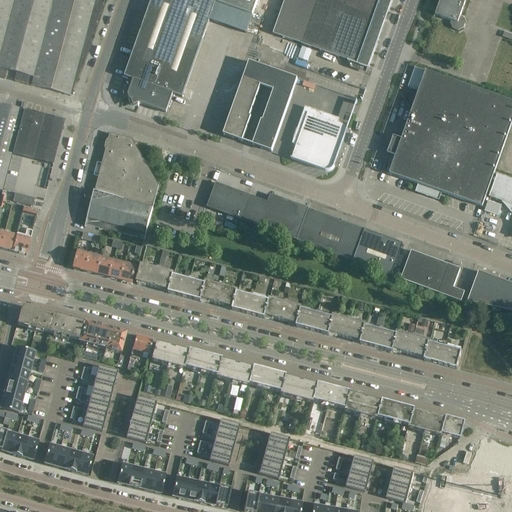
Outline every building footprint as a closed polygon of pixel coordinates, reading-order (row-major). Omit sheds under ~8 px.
[(70,96),(88,45),(104,2),(95,0),(0,0),(0,77),(4,79),(6,71),(15,73),(13,81),(70,96)] [(151,0),(136,44),(125,77),(134,80),(129,96),(134,106),(139,103),(166,113),(172,94),(182,97),(200,44),(208,21),(215,2),(208,0),(151,0)] [(208,0),(252,16),(257,0),(208,0)] [(367,68),(375,44),(391,0),(285,0),(273,34),(367,68)] [(458,31),(463,29),(465,23),(463,18),(460,17),(465,0),(440,0),(435,16),(451,21),(450,24),(452,29),(458,31)] [(272,152),(297,79),(249,62),(223,135),(242,142),(251,117),(249,117),(260,86),(273,91),(263,121),(261,121),(252,146),(272,152)] [(482,207),(511,122),(511,101),(426,71),(425,72),(415,68),(408,86),(419,90),(400,143),(398,142),(394,152),(397,153),(389,174),(482,207)] [(0,191),(1,192),(5,179),(23,111),(0,104),(0,191)] [(23,111),(12,155),(52,165),(63,121),(23,111)] [(327,120),(308,113),(292,159),(291,158),(291,159),(324,171),(327,172),(330,171),(333,169),(334,166),(332,165),(332,163),(333,164),(338,154),(347,127),(337,124),(338,119),(328,116),(327,120)] [(94,194),(152,209),(158,186),(133,140),(119,136),(110,134),(94,194)] [(511,179),(497,175),(489,197),(511,205),(511,179)] [(214,183),(205,208),(297,241),(309,209),(280,199),(277,206),(214,183)] [(14,194),(12,202),(32,207),(34,199),(14,194)] [(145,240),(152,209),(94,194),(86,225),(120,234),(145,240)] [(501,206),(488,201),(484,212),(498,216),(501,206)] [(35,217),(37,211),(23,207),(21,214),(35,217)] [(309,209),(297,241),(400,279),(412,248),(364,230),(309,209)] [(25,256),(31,232),(25,230),(23,238),(16,236),(16,237),(12,252),(25,256)] [(93,243),(95,235),(84,232),(82,240),(93,243)] [(0,249),(12,252),(16,237),(3,234),(0,246),(0,249)] [(461,302),(464,292),(453,288),(460,269),(411,251),(401,280),(461,302)] [(85,272),(90,255),(79,252),(74,269),(85,272)] [(97,275),(101,258),(90,255),(85,272),(97,275)] [(109,278),(113,261),(101,258),(97,275),(109,278)] [(121,281),(125,264),(113,261),(109,278),(121,281)] [(125,264),(121,281),(133,284),(137,267),(125,264)] [(173,277),(174,275),(141,266),(137,283),(169,292),(173,277)] [(511,284),(478,272),(467,302),(511,312),(511,284)] [(205,285),(173,277),(169,292),(169,294),(201,302),(201,300),(205,285)] [(233,309),(237,294),(238,292),(205,283),(205,285),(201,300),(233,309)] [(269,302),(237,294),(233,309),(233,311),(265,319),(265,317),(269,302)] [(301,311),(302,308),(269,300),(269,302),(265,317),(297,326),(301,310),(301,311)] [(47,333),(52,315),(21,307),(20,310),(17,323),(16,325),(27,328),(27,330),(42,334),(43,332),(47,333)] [(333,319),(301,311),(301,310),(297,326),(296,327),(329,336),(329,334),(333,319)] [(84,323),(83,323),(52,315),(47,333),(53,335),(52,337),(68,341),(68,339),(79,341),(84,323)] [(365,327),(366,325),(333,317),(333,319),(329,334),(361,342),(365,327)] [(79,342),(86,344),(85,346),(91,348),(97,326),(84,323),(79,341),(79,342)] [(105,349),(110,330),(97,326),(91,348),(98,350),(99,348),(105,349)] [(397,336),(365,327),(361,342),(360,344),(393,353),(393,351),(397,336)] [(120,354),(125,334),(110,330),(105,349),(105,351),(120,354)] [(429,344),(429,342),(397,333),(397,336),(393,351),(425,359),(429,344)] [(148,355),(152,341),(135,337),(131,351),(132,351),(130,358),(138,360),(140,353),(148,355)] [(188,353),(187,353),(155,344),(151,361),(184,370),(184,368),(188,353)] [(457,369),(461,352),(429,344),(425,359),(424,361),(457,369)] [(15,349),(13,359),(31,364),(34,354),(15,349)] [(219,361),(220,361),(220,359),(188,351),(187,353),(188,353),(184,368),(215,376),(216,376),(219,361)] [(13,359),(10,369),(29,374),(31,364),(13,359)] [(251,370),(220,361),(219,361),(216,376),(215,376),(215,378),(248,386),(248,385),(252,370),(251,370)] [(97,367),(95,378),(114,383),(117,372),(97,367)] [(283,378),(284,378),(284,376),(252,368),(251,370),(252,370),(248,385),(279,393),(283,378)] [(10,369),(7,379),(26,384),(29,374),(10,369)] [(95,378),(92,387),(112,393),(114,383),(95,378)] [(315,386),(284,378),(283,378),(279,393),(279,395),(312,403),(312,401),(316,387),(315,386)] [(7,379),(5,389),(23,394),(26,384),(7,379)] [(347,395),(348,395),(348,393),(316,384),(315,386),(316,387),(312,401),(343,409),(343,410),(347,395)] [(92,387),(89,397),(109,402),(112,393),(92,387)] [(5,389),(2,399),(21,404),(23,394),(5,389)] [(379,403),(348,395),(347,395),(343,410),(343,409),(342,411),(375,420),(376,418),(379,403)] [(89,397),(87,407),(106,412),(109,402),(89,397)] [(136,398),(133,409),(153,414),(155,403),(136,398)] [(2,399),(0,407),(0,409),(18,414),(21,404),(2,399)] [(411,412),(412,412),(412,410),(379,401),(379,403),(376,418),(407,426),(411,412)] [(87,407),(84,417),(104,422),(106,412),(87,407)] [(133,409),(130,419),(150,424),(153,414),(133,409)] [(443,420),(412,412),(411,412),(407,426),(406,428),(439,437),(440,435),(443,420)] [(84,417),(81,428),(101,433),(104,422),(84,417)] [(459,440),(463,423),(443,418),(443,420),(440,435),(459,440)] [(130,419),(128,428),(147,434),(150,424),(130,419)] [(219,421),(216,431),(236,436),(239,426),(219,421)] [(128,428),(125,439),(145,444),(147,434),(128,428)] [(216,431),(214,441),(233,446),(236,436),(216,431)] [(6,433),(0,451),(11,454),(16,436),(6,433)] [(269,434),(266,445),(286,450),(289,440),(269,434)] [(16,436),(11,454),(11,455),(21,458),(27,439),(16,436)] [(27,439),(21,458),(32,461),(38,443),(27,439)] [(214,441),(211,451),(231,456),(233,446),(214,441)] [(511,511),(511,448),(510,451),(482,441),(476,458),(511,470),(511,511)] [(266,445),(263,455),(283,460),(286,450),(266,445)] [(427,446),(421,445),(418,454),(425,456),(427,446)] [(49,446),(44,464),(55,467),(60,449),(49,446)] [(60,449),(55,467),(65,470),(70,452),(60,449)] [(211,451),(208,462),(228,467),(231,456),(211,451)] [(65,470),(75,473),(76,473),(81,454),(70,452),(65,470)] [(471,454),(466,452),(463,464),(468,465),(471,454)] [(81,454),(76,473),(86,476),(91,457),(81,454)] [(263,455),(261,464),(280,470),(283,460),(263,455)] [(352,457),(350,467),(369,473),(372,463),(352,457)] [(429,460),(417,457),(415,464),(427,466),(429,460)] [(261,464),(258,475),(278,480),(280,470),(261,464)] [(121,465),(117,484),(128,487),(132,468),(121,465)] [(350,467),(347,477),(367,483),(369,473),(350,467)] [(132,468),(128,487),(138,489),(143,471),(132,468)] [(394,469),(391,479),(411,484),(414,474),(394,469)] [(143,471),(138,489),(149,492),(153,473),(143,471)] [(153,473),(149,492),(160,494),(164,476),(153,473)] [(347,477),(344,488),(364,493),(367,483),(347,477)] [(176,478),(172,497),(183,500),(187,481),(176,478)] [(391,479),(389,489),(408,494),(411,484),(391,479)] [(187,481),(183,500),(193,502),(197,483),(187,481)] [(193,502),(204,504),(208,485),(197,483),(193,502)] [(208,485),(204,504),(214,507),(218,488),(208,485)] [(218,488),(214,507),(226,509),(230,490),(218,488)] [(389,489),(386,499),(403,504),(405,505),(408,494),(389,489)] [(247,494),(243,511),(254,511),(258,496),(247,494)] [(258,496),(254,511),(265,511),(268,498),(258,496)] [(268,498),(265,511),(276,511),(279,500),(268,498)] [(276,511),(287,511),(290,502),(279,500),(276,511)] [(290,502),(287,511),(299,511),(301,504),(290,502)]
